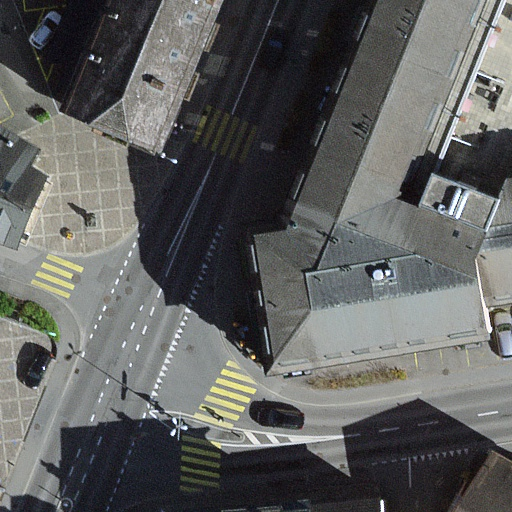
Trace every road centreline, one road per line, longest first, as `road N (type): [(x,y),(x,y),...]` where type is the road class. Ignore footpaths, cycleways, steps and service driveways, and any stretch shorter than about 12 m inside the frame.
road 1 (primary): [(279,0),(145,310)]
road 2 (tertiary): [(93,438),(184,473),(248,475),(360,435)]
road 3 (tertiary): [(360,435),(263,420),(130,347)]
road 4 (residential): [(145,310),(0,257)]
